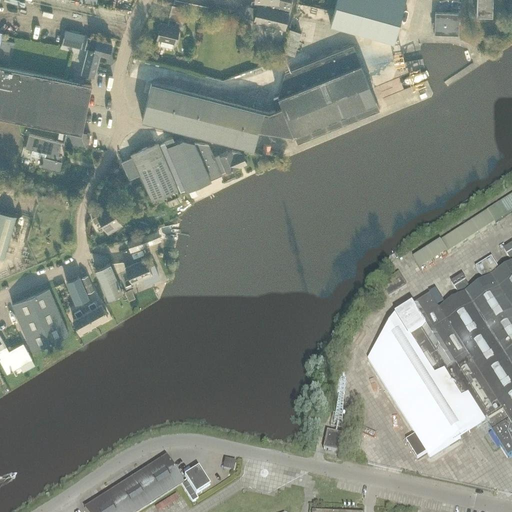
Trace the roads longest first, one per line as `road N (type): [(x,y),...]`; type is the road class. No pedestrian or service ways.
road 1 (unclassified): [(40,511),(135,451),(186,439),(511,508)]
road 2 (unclassified): [(0,296),(79,257),(85,200),(119,134),(120,65),(146,0)]
